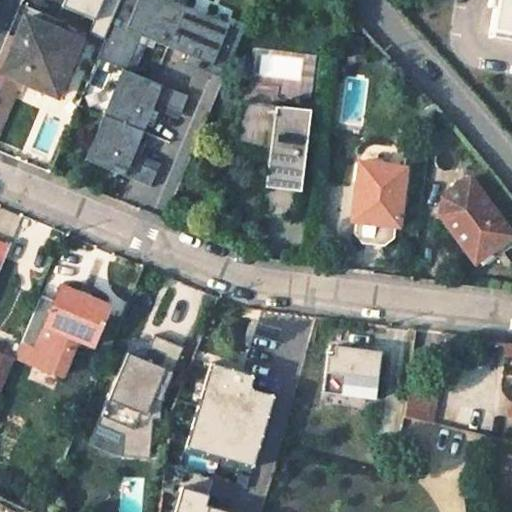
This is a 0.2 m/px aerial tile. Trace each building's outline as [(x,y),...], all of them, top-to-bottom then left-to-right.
[(142,38),(168,48),(183,14),(149,0),(121,0),(97,60),(128,73),(142,38)] [(511,0),(493,0),(488,32),(511,37),(511,0)] [(228,33),(183,14),(168,48),(227,73),(244,34),(230,28),(228,33)] [(12,79),(37,90),(57,98),(81,43),(24,20),(2,74),(0,73),(0,124),(2,126),(17,91),(9,87),(12,79)] [(128,73),(108,119),(144,134),(156,104),(183,114),(189,99),(128,73)] [(17,91),(33,98),(37,90),(12,79),(9,87),(17,91)] [(310,111),(244,103),(227,149),(269,161),(263,215),(297,220),(310,111)] [(435,108),(432,105),(414,124),(431,142),(435,108)] [(144,134),(108,119),(90,164),(151,190),(158,174),(132,163),(144,134)] [(396,229),(404,171),(361,165),(353,224),(355,224),(353,238),(361,248),(383,251),(392,243),(394,229),(396,229)] [(511,235),(470,177),(444,197),(440,216),(474,262),(478,259),(480,264),(488,263),(511,245),(511,235)] [(39,297),(19,343),(34,349),(28,363),(59,376),(75,340),(92,347),(108,309),(59,287),(53,303),(39,297)] [(153,335),(148,348),(164,355),(159,366),(127,354),(99,427),(123,437),(122,457),(150,461),(154,421),(160,421),(162,403),(160,402),(183,348),(153,335)] [(132,342),(127,354),(159,366),(164,355),(148,348),(132,342)] [(323,396),(375,404),(382,356),(336,350),(334,360),(329,359),(323,396)] [(435,425),(443,381),(432,380),(433,376),(426,375),(425,380),(410,377),(407,403),(404,402),(402,416),(435,425)] [(273,402),(206,380),(187,439),(254,462),(273,402)] [(123,437),(99,427),(91,446),(122,457),(123,437)] [(175,467),(171,483),(190,489),(194,472),(175,467)] [(204,505),(207,495),(174,486),(167,511),(227,511),(228,511),(204,505)] [(27,511),(33,500),(22,495),(17,508),(24,511),(27,511)]
